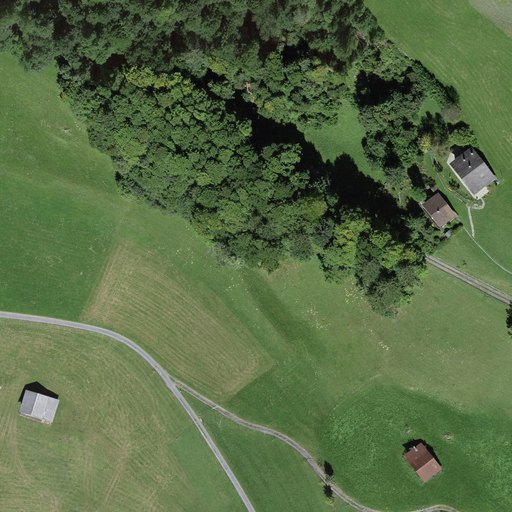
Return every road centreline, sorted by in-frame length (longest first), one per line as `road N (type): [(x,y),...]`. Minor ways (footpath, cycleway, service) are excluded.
road 1 (track): [(65,0),(153,48),(417,251),(511,300)]
road 2 (unclassified): [(0,314),(74,324),(134,345),(163,372),(254,511)]
road 3 (track): [(390,511),(364,508),(335,487),(297,441),(234,418),(163,372)]
